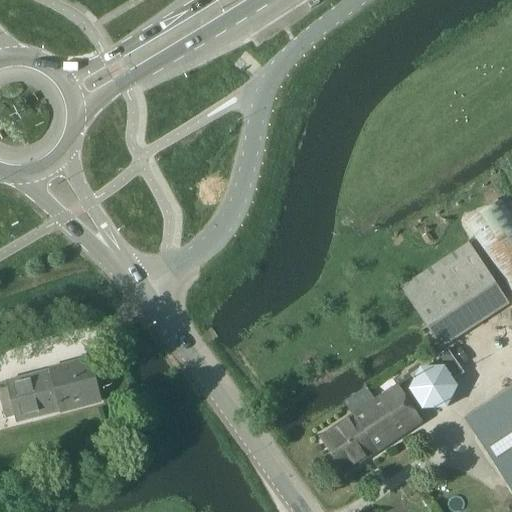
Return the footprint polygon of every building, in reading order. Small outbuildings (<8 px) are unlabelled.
[(465,223),(511,299),(511,221),(499,202),(465,223)] [(468,244),(428,271),(401,288),(441,348),(508,305),(474,252),(468,244)] [(88,362),(5,382),(15,423),(98,402),(88,362)] [(443,368),(421,369),(411,389),(423,408),(446,407),(455,387),(443,368)] [(366,387),(351,397),(343,402),(351,413),(352,416),(321,437),(345,473),(376,452),(421,422),(397,386),(375,401),(366,387)] [(511,395),(469,424),(511,492),(511,395)]
